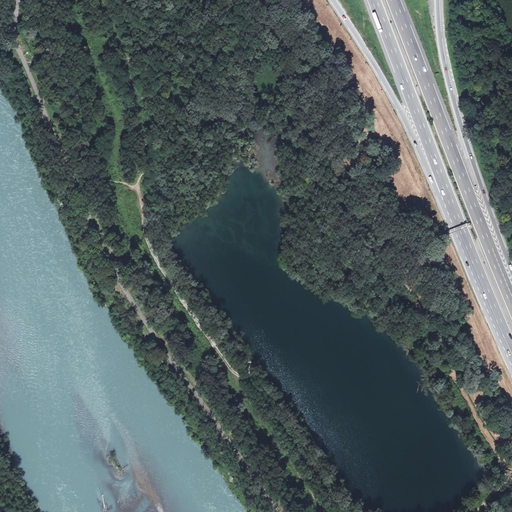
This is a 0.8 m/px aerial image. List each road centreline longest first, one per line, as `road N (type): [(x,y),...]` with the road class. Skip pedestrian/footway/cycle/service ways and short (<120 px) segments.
road 1 (track): [(511,399),(401,150),(302,0)]
road 2 (motorway): [(511,297),(396,0)]
road 3 (motorway): [(511,270),(452,96),(438,0)]
road 4 (motorway): [(332,0),(443,184)]
road 5 (motorway): [(374,0),(443,184)]
road 6 (motorway): [(443,184),(511,352)]
